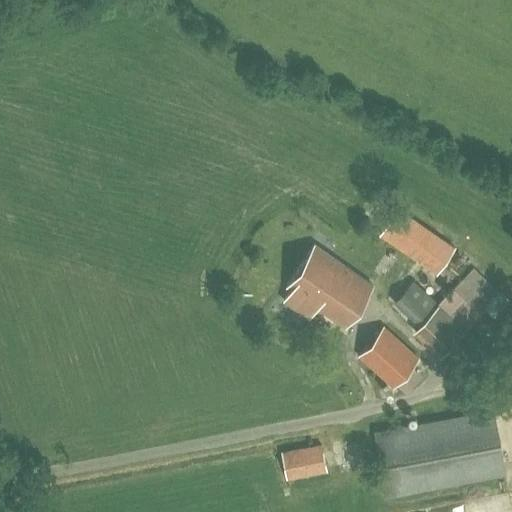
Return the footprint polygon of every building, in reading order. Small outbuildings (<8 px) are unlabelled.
[(437,273),(455,246),(398,207),(378,234),(432,270),(437,273)] [(303,313),(311,302),(345,325),(373,285),(315,244),(287,285),(292,288),(284,299),(303,313)] [(417,326),(438,304),(413,280),(393,301),(417,326)] [(384,325),(357,355),(392,388),(419,357),(384,325)] [(453,343),(475,366),(491,353),(469,330),(453,343)] [(505,473),(493,409),(374,432),(387,495),(505,473)] [(286,479),(328,471),(322,442),(280,450),(286,479)]
